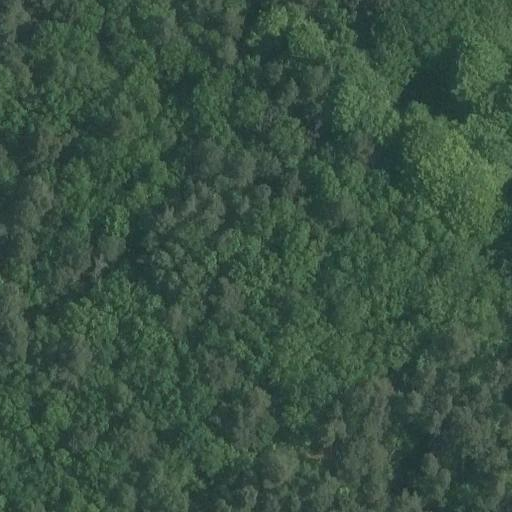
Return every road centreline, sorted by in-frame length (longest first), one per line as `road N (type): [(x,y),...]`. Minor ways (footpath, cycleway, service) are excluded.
road 1 (track): [(511,275),(174,0)]
road 2 (track): [(369,163),(472,84)]
